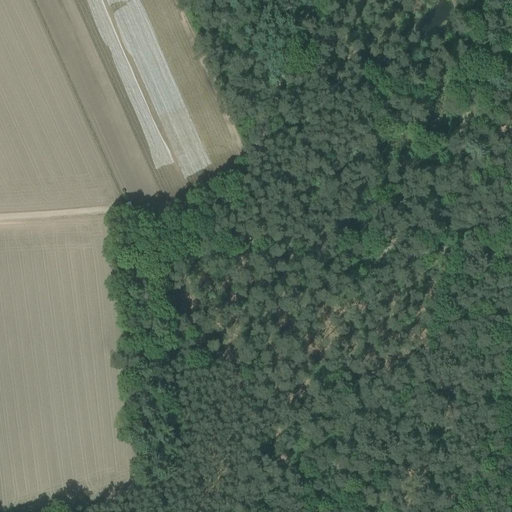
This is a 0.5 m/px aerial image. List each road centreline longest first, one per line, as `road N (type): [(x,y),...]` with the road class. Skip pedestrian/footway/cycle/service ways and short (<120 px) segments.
road 1 (track): [(509,265),(180,235),(150,209),(0,216)]
road 2 (track): [(150,209),(193,204),(242,168),(309,0)]
road 3 (track): [(484,0),(463,130),(477,193),(509,265)]
road 4 (track): [(249,157),(177,0)]
